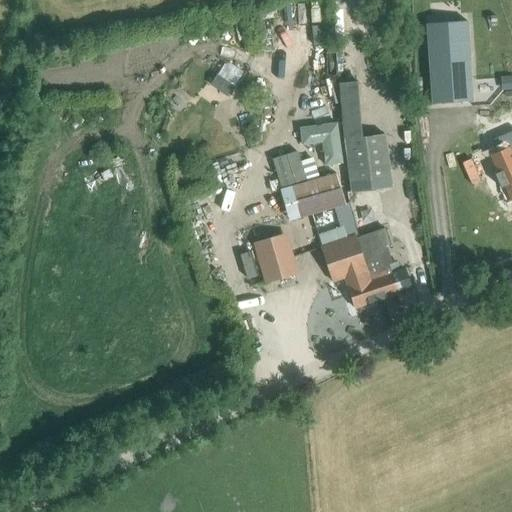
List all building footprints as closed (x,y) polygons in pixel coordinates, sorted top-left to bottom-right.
[(427,24),(433,105),(474,102),(469,21),(427,24)] [(217,75),(210,86),(226,97),(234,86),(217,75)] [(511,77),(503,78),(503,89),(511,88),(511,77)] [(376,192),(376,191),(391,189),(385,135),(362,137),(356,82),(339,84),(350,193),(352,193),(352,194),(376,192)] [(497,153),(490,156),(497,173),(495,174),(501,188),(503,186),(509,200),(511,198),(511,130),(497,138),(501,146),(502,150),(497,153)] [(307,180),(298,152),(272,159),(281,188),(307,180)] [(300,218),(345,205),(336,173),(291,186),(300,218)] [(420,218),(419,204),(410,205),(412,219),(420,218)] [(385,228),(358,237),(357,237),(363,254),(362,255),(377,301),(377,300),(398,293),(398,292),(402,290),(403,291),(412,288),(412,287),(410,287),(404,268),(391,272),(389,264),(392,262),(386,245),(390,244),(385,228)] [(283,234),(256,242),(268,280),(295,272),(283,234)] [(355,308),(377,301),(362,255),(363,254),(357,237),(356,237),(355,235),(321,246),(332,281),(344,277),(355,308)]
